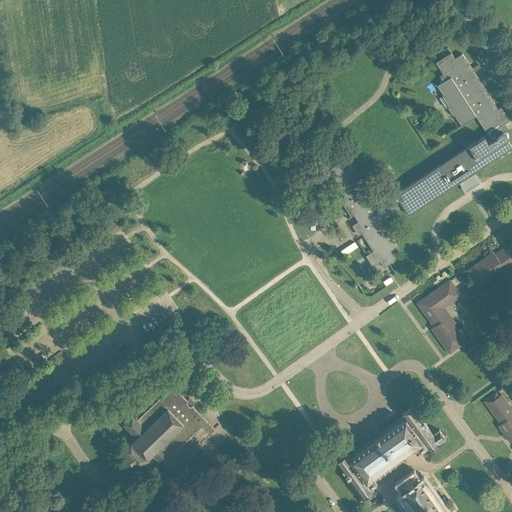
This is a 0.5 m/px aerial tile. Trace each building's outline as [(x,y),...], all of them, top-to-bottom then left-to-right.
[(444,95),(441,97),(453,115),(454,114),(461,123),(474,114),(486,133),(401,189),(400,188),(399,188),(398,188),(396,188),(395,189),(395,190),(395,191),(395,192),(395,193),(372,208),(348,173),(353,170),(348,162),(341,167),(338,163),(327,171),(333,180),(329,182),(351,216),(354,214),(358,221),(355,223),(373,251),(366,255),(373,266),(380,261),(384,267),(396,259),(391,251),(397,246),(381,220),(403,206),(408,214),(459,182),(461,185),(463,187),(469,183),(466,177),(473,172),(511,147),(511,146),(507,139),(507,138),(508,138),(508,137),(508,136),(508,135),(508,134),(507,133),(506,132),(505,132),(504,132),(503,132),(503,133),(499,127),(509,120),(500,107),(498,108),(462,53),(455,58),(451,52),(438,61),(436,62),(443,73),(442,74),(440,76),(443,81),(441,83),(437,85),(443,93),(444,95)] [(315,166),(308,170),(311,174),(318,170),(315,166)] [(493,251),(468,269),(481,287),(498,274),(498,273),(511,262),(511,243),(511,244),(511,242),(495,254),(493,251)] [(344,255),(351,251),(348,246),(341,250),(344,255)] [(393,281),(390,277),(383,281),(386,285),(393,281)] [(423,300),(418,304),(434,326),(431,328),(449,353),(466,341),(453,323),(452,324),(441,309),(461,294),(450,278),(422,299),(423,300)] [(471,282),(463,288),(469,296),(477,290),(471,282)] [(136,437),(136,438),(132,442),(131,441),(122,451),(128,457),(120,466),(126,473),(135,464),(139,468),(148,459),(152,454),(153,455),(153,454),(166,468),(175,459),(171,455),(193,434),(201,442),(215,428),(173,385),(137,419),(132,415),(124,423),(136,437)] [(511,408),(501,393),(498,395),(496,392),(484,400),(501,423),(498,425),(510,442),(511,439),(511,408)] [(345,474),(349,479),(363,499),(374,491),(372,487),(377,483),(373,477),(413,449),(417,454),(426,448),(429,451),(440,443),(440,442),(445,438),(439,429),(433,434),(426,424),(426,423),(423,418),(422,419),(413,406),(402,414),(405,419),(382,436),(381,434),(373,440),(374,441),(351,458),(347,453),(336,461),(345,474)] [(448,511),(447,510),(446,509),(445,510),(423,479),(420,481),(414,473),(399,483),(405,492),(402,494),(414,509),(412,510),(413,511),(448,511)]
